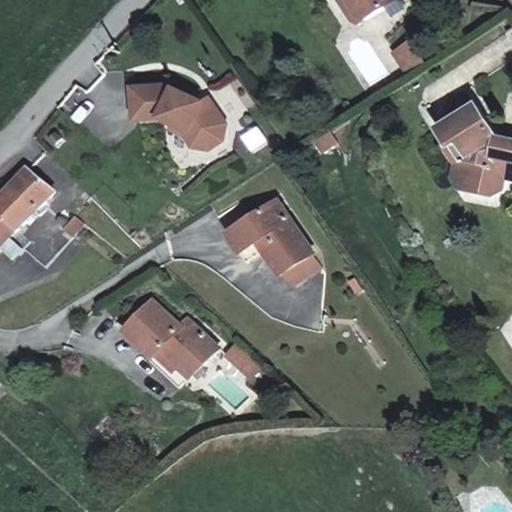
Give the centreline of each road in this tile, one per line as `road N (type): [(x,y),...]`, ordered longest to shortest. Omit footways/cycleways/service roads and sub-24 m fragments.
road 1 (unknown): [(0,338),(63,343),(96,333),(196,230)]
road 2 (residential): [(0,173),(58,88),(135,0)]
